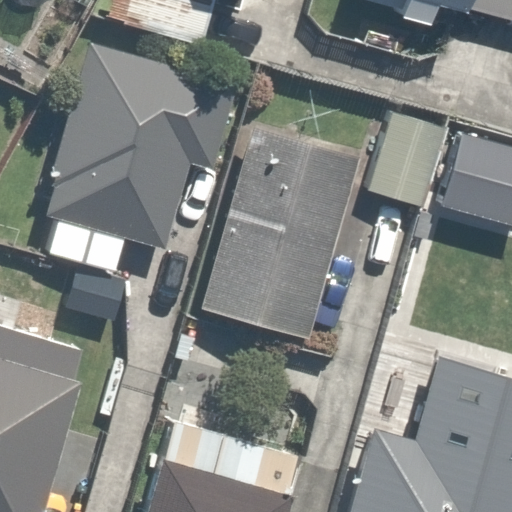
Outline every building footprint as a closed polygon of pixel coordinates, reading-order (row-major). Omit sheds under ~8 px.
[(213,0),(106,0),(102,22),(205,43),(213,0)] [(511,0),(412,0),(511,25),(511,0)] [(209,168),(233,63),(78,27),(33,227),(158,256),(179,161),(209,168)] [(307,336),(350,159),(232,130),(189,307),(307,336)] [(0,511),(38,511),(78,335),(0,317),(0,511)] [(455,360),(371,339),(352,419),(435,439),(455,360)] [(277,511),(295,442),(158,408),(132,511),(277,511)] [(511,469),(394,448),(382,511),(510,511),(511,503),(511,469)]
